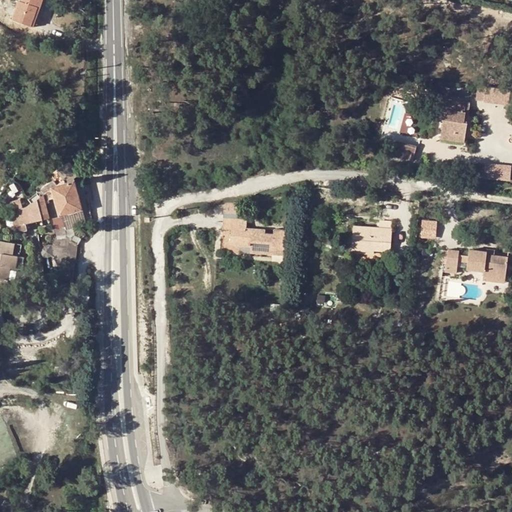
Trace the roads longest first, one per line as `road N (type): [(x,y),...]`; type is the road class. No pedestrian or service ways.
road 1 (residential): [(174,505),(161,435),(158,232),(169,206),(328,175),(511,200)]
road 2 (primary): [(146,511),(129,416),(115,30)]
road 3 (primary): [(115,30),(108,385),(124,511)]
